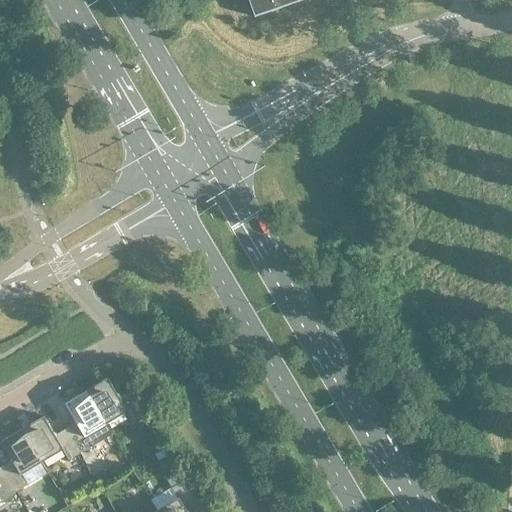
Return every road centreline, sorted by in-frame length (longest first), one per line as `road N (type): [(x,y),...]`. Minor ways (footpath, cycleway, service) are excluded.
road 1 (secondary): [(422,511),(224,171)]
road 2 (residential): [(240,511),(212,430),(172,370),(128,334),(0,403)]
road 3 (secondary): [(175,201),(358,511)]
road 4 (unclassified): [(314,88),(397,39),(511,17)]
road 5 (secondary): [(55,0),(155,169)]
road 6 (unclassified): [(2,282),(63,264),(175,201)]
road 7 (unclassified): [(155,169),(48,236),(2,282)]
road 8 (secondary): [(205,139),(123,0)]
road 9 (unclassified): [(224,171),(314,88)]
road 10 (unclassified): [(314,88),(205,139)]
